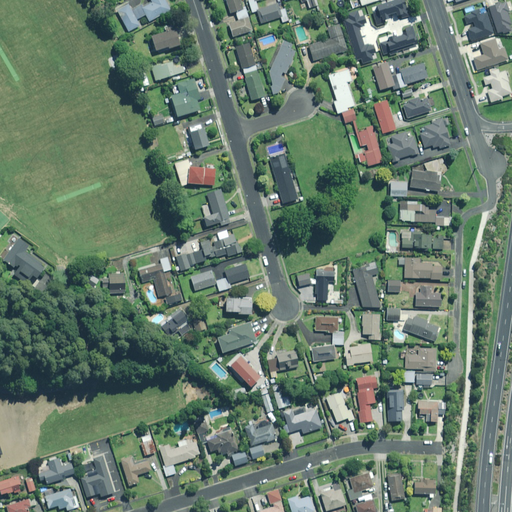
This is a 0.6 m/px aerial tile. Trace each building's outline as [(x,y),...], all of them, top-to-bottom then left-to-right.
[(170,11),(163,0),(149,0),(151,2),(142,7),(141,5),(131,10),(129,5),(117,11),(128,32),(140,26),(137,20),(145,16),(149,22),(170,11)] [(243,8),(240,0),(225,0),(230,14),(235,12),(238,22),(228,25),(232,38),(252,31),(245,8),(243,8)] [(261,0),(248,0),(252,13),(258,11),(255,2),(261,0)] [(279,11),(277,4),(258,10),(258,11),(257,12),(261,24),(280,18),(282,23),(288,21),(284,9),(279,11)] [(480,16),(478,11),(463,16),(467,27),(473,25),(474,28),(467,30),(471,43),(494,35),(487,13),(480,16)] [(363,29),(359,17),(344,22),(348,34),(363,29)] [(155,51),(166,48),(167,52),(172,51),(171,48),(179,46),(174,25),(163,28),(165,33),(151,37),(155,51)] [(346,51),(339,25),(327,28),(330,40),(309,47),(313,61),(346,51)] [(407,43),(403,31),(384,36),(383,34),(374,36),(370,38),(373,49),(384,46),(387,56),(406,51),(404,44),(407,43)] [(283,41),(269,72),(272,95),(277,94),(286,79),(281,77),(283,72),(286,74),(296,52),(290,49),(292,45),(283,41)] [(258,69),(250,43),(236,47),(244,73),(258,69)] [(367,64),(364,53),(355,56),(358,66),(367,64)] [(172,63),(160,66),(160,64),(154,66),(154,67),(151,68),(154,81),(175,76),(172,63)] [(428,78),(424,64),(401,71),(402,74),(392,76),(389,66),(374,71),(380,91),(392,87),(394,92),(408,87),(407,85),(428,78)] [(266,96),(258,69),(244,73),(252,101),(266,96)] [(337,114),(341,113),(347,111),(347,109),(353,107),(354,106),(352,100),(347,83),(351,81),(348,70),(328,76),(336,102),(333,102),(337,114)] [(508,82),(507,78),(510,77),(508,71),(502,72),(499,74),(497,70),(489,72),(490,76),(482,79),(485,86),(490,84),(492,90),(487,91),(490,103),(502,99),(501,97),(511,94),(507,83),(508,82)] [(199,99),(194,79),(176,84),(179,94),(170,97),(176,117),(199,111),(196,100),(199,99)] [(412,96),(411,90),(399,93),(400,99),(412,96)] [(425,95),(402,103),(407,120),(431,113),(425,95)] [(396,130),(387,101),(373,106),(382,134),(396,130)] [(365,152),(354,155),(355,159),(358,159),(360,164),(366,162),(368,167),(382,162),(372,127),(359,130),(356,121),(353,110),(341,114),(345,125),(352,123),(355,131),(359,147),(366,145),(368,151),(365,152)] [(163,123),(161,116),(151,119),(154,126),(163,123)] [(447,133),(443,118),(431,122),(432,124),(423,127),(425,132),(419,134),(424,148),(432,146),(433,148),(438,147),(439,149),(450,146),(446,133),(447,133)] [(209,146),(203,123),(187,128),(194,150),(209,146)] [(398,159),(411,156),(411,157),(419,155),(414,137),(408,139),(406,132),(390,137),(393,144),(387,146),(392,163),(399,161),(398,159)] [(191,156),(188,145),(173,150),(176,161),(191,156)] [(298,200),(284,154),(268,159),(282,204),(298,200)] [(187,184),(214,186),(216,169),(190,166),(188,160),(175,164),(181,185),(187,184)] [(374,170),(359,173),(361,182),(376,178),(374,170)] [(436,181),(437,173),(412,171),(410,189),(438,192),(439,182),(436,181)] [(407,183),(390,183),(390,197),(407,197),(407,183)] [(230,224),(221,190),(207,194),(212,215),(203,218),(206,227),(219,224),(220,226),(230,224)] [(448,221),(448,218),(435,217),(436,206),(416,205),(416,202),(399,202),(399,222),(435,223),(435,226),(451,226),(451,221),(448,221)] [(417,235),(417,232),(402,232),(401,248),(413,249),(413,247),(433,247),(432,249),(443,250),(443,236),(433,235),(417,235)] [(236,244),(234,236),(211,243),(210,240),(200,243),(202,249),(175,257),(180,272),(190,268),(189,266),(206,261),(204,257),(209,255),(211,259),(226,254),(227,257),(243,253),(240,243),(236,244)] [(12,274),(27,285),(33,289),(44,273),(42,271),(46,266),(25,251),(28,246),(18,239),(3,261),(15,270),(12,274)] [(170,270),(167,258),(160,260),(160,263),(138,269),(141,283),(153,280),(158,298),(164,296),(166,305),(182,301),(180,294),(173,296),(170,287),(168,288),(163,272),(170,270)] [(404,278),(405,278),(441,280),(440,282),(450,283),(450,268),(432,267),(432,264),(415,263),(416,259),(399,258),(399,265),(404,265),(404,278)] [(379,274),(376,263),(352,270),(362,308),(380,308),(372,276),(379,274)] [(249,278),(245,265),(224,271),(227,278),(216,282),(219,292),(231,288),(229,284),(249,278)] [(323,267),(316,267),(314,294),(317,294),(317,301),(327,301),(328,283),(334,283),(335,268),(323,267)] [(215,285),(211,271),(190,278),(194,291),(215,285)] [(312,284),(309,272),(295,276),(299,288),(312,284)] [(115,274),(115,278),(108,278),(108,279),(102,279),(102,284),(110,283),(110,294),(124,294),(124,274),(115,274)] [(400,281),(388,281),(387,292),(399,293),(400,281)] [(430,288),(420,287),(420,293),(416,293),(415,307),(441,308),(441,294),(430,294),(430,288)] [(251,315),(252,301),(231,299),(231,297),(226,297),(225,312),(237,313),(237,314),(251,315)] [(400,309),(387,308),(387,321),(399,321),(400,309)] [(187,320),(180,309),(159,324),(167,336),(172,333),(177,330),(181,336),(190,330),(185,322),(187,320)] [(379,340),(379,315),(362,315),(362,335),(368,335),(368,340),(379,340)] [(338,319),(315,317),(315,331),(332,332),(332,345),(343,346),(344,332),(337,332),(338,319)] [(427,321),(415,317),(414,321),(408,319),(404,331),(434,342),(439,328),(426,323),(427,321)] [(256,342),(249,322),(227,330),(228,334),(216,338),(221,354),(256,342)] [(350,348),(350,355),(345,355),(346,366),(353,365),(353,364),(372,362),(370,344),(357,346),(357,347),(350,348)] [(335,360),(334,346),(311,348),(313,362),(335,360)] [(284,369),(298,366),(295,350),(285,352),(285,350),(275,352),(277,359),(267,361),(271,378),(277,377),(276,372),(285,370),(284,369)] [(436,353),(418,352),(418,356),(401,354),(401,358),(405,358),(404,369),(422,370),(422,371),(435,372),(436,353)] [(239,356),(229,366),(250,388),(260,378),(239,356)] [(414,372),(403,371),(402,382),(413,383),(414,372)] [(433,375),(416,375),(416,385),(432,386),(433,375)] [(378,388),(375,376),(356,379),(358,393),(357,393),(360,412),(358,412),(360,424),(372,421),(370,404),(375,404),(373,389),(378,388)] [(291,395),(282,397),(278,385),(271,387),(278,409),(294,405),(291,395)] [(266,389),(259,391),(265,413),(273,411),(266,389)] [(402,392),(387,392),(387,422),(403,422),(402,392)] [(347,412),(340,393),(325,399),(329,410),(331,409),(336,423),(347,419),(348,422),(354,420),(350,411),(347,412)] [(417,410),(419,410),(419,417),(426,418),(425,422),(437,423),(438,403),(418,402),(417,410)] [(321,428),(316,410),(293,417),(291,410),(283,412),(289,433),(301,429),(302,434),(321,428)] [(238,451),(230,425),(222,427),(224,432),(212,436),(212,439),(206,441),(210,453),(217,450),(219,456),(238,451)] [(244,428),(250,447),(276,439),(271,425),(254,430),(252,425),(244,428)] [(142,443),(140,443),(144,456),(155,453),(150,436),(141,438),(142,443)] [(199,455),(194,438),(177,443),(179,448),(170,451),(168,445),(159,448),(164,464),(162,465),(166,477),(175,474),(172,465),(195,458),(194,456),(199,455)] [(264,456),(261,445),(249,449),(252,460),(264,456)] [(247,463),(244,452),(231,456),(235,467),(247,463)] [(114,493),(102,456),(92,459),(97,475),(87,478),(87,476),(80,478),(86,498),(99,494),(100,497),(114,493)] [(133,466),(131,458),(120,461),(128,486),(138,483),(136,476),(151,471),(148,462),(133,466)] [(62,467),(59,459),(47,462),(50,471),(38,475),(40,482),(44,480),(46,485),(64,479),(64,477),(74,474),(71,464),(62,467)] [(371,472),(368,473),(348,479),(352,490),(347,492),(350,501),(357,499),(359,504),(354,505),(356,511),(375,511),(369,489),(372,488),(370,480),(374,479),(371,472)] [(404,499),(400,473),(387,475),(391,501),(404,499)] [(22,484),(20,477),(0,482),(0,495),(12,493),(10,487),(22,484)] [(35,491),(32,479),(26,480),(29,493),(35,491)] [(435,495),(435,481),(423,481),(423,482),(414,482),(414,495),(429,495),(429,498),(433,498),(433,495),(435,495)] [(76,496),(72,498),(69,489),(45,498),(48,509),(57,506),(59,510),(65,508),(67,511),(68,511),(79,507),(76,496)] [(283,511),(278,490),(266,493),(271,509),(258,511),(283,511)] [(334,492),(333,490),(320,494),(325,511),(346,506),(341,490),(334,492)] [(298,500),(297,497),(287,500),(290,511),(313,511),(314,511),(309,497),(298,500)] [(28,511),(27,508),(35,505),(33,498),(20,502),(6,507),(7,511),(28,511)]
